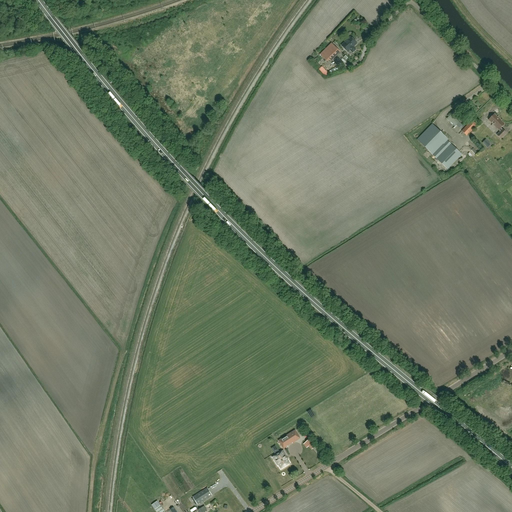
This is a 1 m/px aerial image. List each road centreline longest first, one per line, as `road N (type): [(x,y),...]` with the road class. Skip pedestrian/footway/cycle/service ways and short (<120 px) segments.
road 1 (trunk): [(511,467),(266,258),(131,116),(37,0)]
road 2 (tertiary): [(253,511),(437,397)]
road 3 (unclassified): [(511,101),(409,0)]
